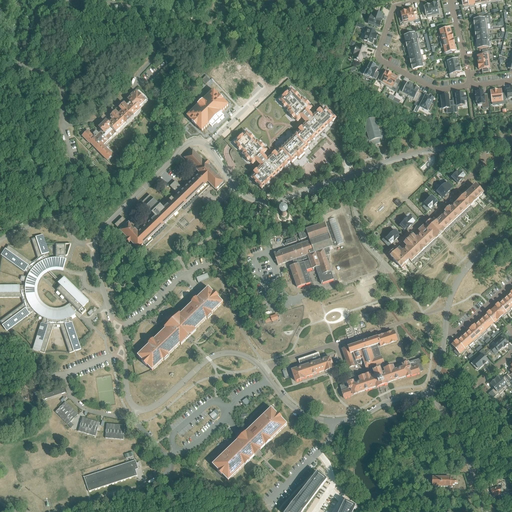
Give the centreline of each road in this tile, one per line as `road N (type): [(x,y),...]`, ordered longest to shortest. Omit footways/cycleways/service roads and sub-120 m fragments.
road 1 (residential): [(363,414),(309,416),(256,363),(227,352),(201,363),(154,406),(136,408),(92,244),(193,141),(204,143),(236,189),(254,199),(286,198),(350,174)]
road 2 (residential): [(63,125),(104,115),(154,56),(133,10),(95,0)]
road 3 (residential): [(470,85),(437,89),(379,59),(392,8),(421,0)]
road 4 (residential): [(350,174),(443,146),(511,137)]
road 5 (residential): [(48,1),(15,52),(21,65),(58,84),(63,125)]
road 6 (residential): [(482,511),(462,444),(427,390)]
road 7 (residential): [(511,230),(466,268),(445,330)]
